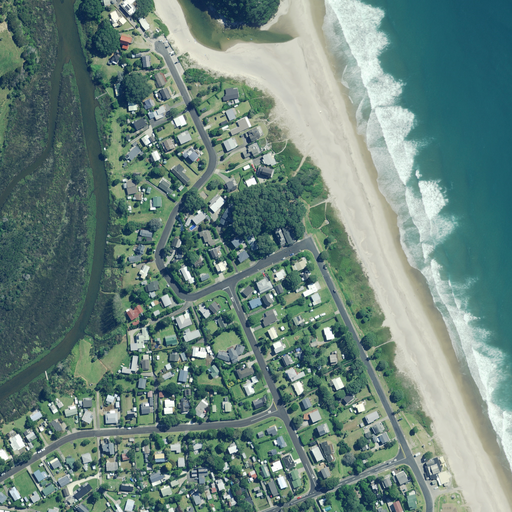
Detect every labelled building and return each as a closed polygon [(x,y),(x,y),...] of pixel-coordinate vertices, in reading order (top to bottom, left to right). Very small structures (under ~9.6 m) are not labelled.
[(136,11),(126,0),(124,0),(121,4),(131,15),(136,11)] [(120,19),(116,11),(110,14),(113,20),(112,21),(114,24),(113,25),(115,28),(119,25),(120,26),(123,25),(127,21),(123,17),(120,19)] [(151,28),(143,16),(138,19),(145,31),(151,28)] [(133,38),(122,36),(120,43),(124,44),(123,48),(128,50),(130,43),(131,43),(133,38)] [(120,58),(115,55),(111,62),(117,65),(120,58)] [(151,67),(150,56),(143,57),(144,68),(151,67)] [(166,84),(160,73),(154,75),(157,81),(155,82),(158,88),(166,84)] [(122,83),(115,84),(117,96),(124,95),(122,83)] [(171,98),(166,88),(160,91),(161,93),(159,94),(161,98),(163,97),(165,101),(171,98)] [(234,90),(233,88),(225,89),(227,96),(223,97),(224,101),(239,98),(238,89),(234,90)] [(155,106),(152,98),(145,101),(146,105),(144,106),(146,110),(155,106)] [(166,111),(164,106),(160,108),(160,109),(149,114),(151,119),(155,117),(157,120),(165,117),(163,113),(166,111)] [(236,118),(233,109),(226,112),(230,121),(236,118)] [(187,124),(183,115),(174,119),(177,127),(181,125),(181,127),(187,124)] [(147,126),(143,118),(134,123),(137,130),(147,126)] [(249,128),(245,118),(238,122),(240,127),(230,131),(232,136),(249,128)] [(265,135),(260,126),(245,134),(247,138),(249,136),(252,142),(265,135)] [(192,140),(188,131),(178,136),(181,145),(192,140)] [(149,138),(148,135),(142,139),(146,146),(152,142),(152,143),(156,141),(153,136),(149,138)] [(239,146),(234,137),(223,142),(228,151),(239,146)] [(175,148),(170,139),(163,142),(167,149),(165,150),(166,152),(175,148)] [(142,151),(137,146),(128,155),(127,154),(125,157),(127,160),(129,158),(132,161),(142,151)] [(245,158),(251,156),(253,155),(254,157),(259,154),(257,149),(254,150),(253,148),(243,152),(245,158)] [(199,156),(192,150),(189,153),(188,151),(187,153),(186,152),(183,155),(186,159),(188,156),(194,162),(199,156)] [(161,159),(157,151),(152,153),(155,162),(161,159)] [(276,164),(271,152),(263,156),(264,159),(263,160),(265,165),(267,164),(268,166),(271,164),(272,166),(276,164)] [(186,171),(179,164),(172,171),(185,184),(190,180),(184,173),(186,171)] [(273,170),(260,167),(260,168),(259,168),(258,174),(261,175),(261,174),(269,176),(268,177),(271,178),(273,170)] [(257,184),(255,178),(246,182),(248,187),(257,184)] [(137,193),(134,180),(126,182),(128,188),(127,188),(129,195),(137,193)] [(170,185),(163,180),(159,186),(171,195),(173,191),(168,188),(170,185)] [(235,187),(232,181),(225,185),(229,193),(238,189),(236,186),(235,187)] [(161,207),(161,197),(153,198),(154,207),(161,207)] [(206,218),(200,210),(198,212),(199,214),(192,219),(197,225),(206,218)] [(232,215),(225,211),(219,223),(227,227),(232,215)] [(288,227),(282,229),(289,245),(295,242),(288,227)] [(287,242),(281,229),(275,232),(281,244),(287,242)] [(153,231),(141,230),(140,236),(152,238),(153,231)] [(214,245),(209,231),(203,233),(203,232),(199,233),(200,237),(203,236),(205,243),(208,242),(210,247),(214,245)] [(245,241),(241,235),(231,241),(236,248),(245,241)] [(256,240),(252,235),(246,239),(249,245),(256,240)] [(182,240),(176,238),(174,243),(173,243),(172,246),(179,248),(182,240)] [(146,247),(140,244),(137,252),(143,254),(146,247)] [(222,249),(220,246),(214,249),(214,248),(210,251),(215,261),(223,258),(219,251),(222,249)] [(249,257),(245,251),(238,255),(240,258),(238,259),(241,263),(249,257)] [(203,265),(201,260),(194,263),(196,268),(203,265)] [(297,270),(298,272),(307,267),(305,264),(306,263),(305,260),(299,263),(298,262),(295,264),(295,265),(292,267),(294,271),(297,270)] [(228,265),(226,261),(215,266),(218,272),(221,271),(222,272),(227,269),(226,266),(228,265)] [(150,267),(145,266),(143,271),(141,270),(140,274),(142,275),(141,278),(145,280),(150,267)] [(192,278),(187,267),(178,270),(181,275),(183,274),(186,281),(189,280),(191,284),(196,282),(194,277),(192,278)] [(286,275),(284,270),(276,274),(277,277),(275,279),(276,282),(285,278),(284,276),(286,275)] [(310,278),(307,272),(300,275),(303,281),(310,278)] [(267,283),(265,279),(256,283),(261,293),(273,288),(272,286),(270,286),(269,283),(267,283)] [(158,285),(157,281),(151,283),(151,284),(147,285),(148,286),(145,286),(147,293),(159,290),(157,285),(158,285)] [(317,291),(314,283),(308,286),(311,294),(317,291)] [(254,291),(249,285),(242,292),(248,297),(254,291)] [(284,292),(280,285),(275,287),(279,294),(284,292)] [(322,302),(318,293),(312,296),(314,302),(313,303),(314,306),(322,302)] [(273,302),(268,294),(262,298),(266,304),(268,306),(273,302)] [(172,304),(168,295),(161,298),(165,307),(172,304)] [(262,305),(259,298),(249,302),(252,309),(262,305)] [(220,309),(215,302),(209,307),(214,314),(220,309)] [(204,307),(202,304),(199,306),(201,309),(199,310),(207,319),(212,314),(205,306),(204,307)] [(143,312),(140,305),(132,309),(131,308),(126,311),(132,321),(139,317),(138,315),(143,312)] [(303,320),(301,316),(293,319),(296,326),(300,324),(301,326),(305,325),(304,322),(305,321),(304,319),(303,320)] [(228,327),(223,317),(217,320),(222,330),(228,327)] [(149,340),(148,328),(142,328),(143,334),(139,334),(139,336),(136,337),(136,340),(137,340),(137,344),(131,344),(131,351),(139,350),(139,352),(142,352),(142,348),(145,348),(144,341),(149,340)] [(278,337),(274,328),(268,331),(272,340),(278,337)] [(324,333),(325,333),(325,335),(326,335),(327,340),(335,339),(334,335),(333,335),(332,331),(330,332),(329,328),(324,329),(324,330),(323,331),(324,333)] [(201,336),(198,329),(190,333),(190,332),(186,334),(187,335),(184,336),(186,343),(201,336)] [(178,344),(176,335),(165,337),(167,345),(172,344),(173,346),(178,344)] [(319,345),(316,338),(312,340),(313,343),(311,344),(312,348),(319,345)] [(285,350),(281,341),(273,345),(275,349),(274,350),(276,354),(285,350)] [(238,358),(239,357),(238,356),(243,354),(244,348),(237,346),(235,351),(234,347),(228,350),(230,353),(228,354),(220,351),(217,357),(230,362),(232,361),(233,364),(239,361),(238,358)] [(199,348),(194,347),(193,356),(207,358),(207,353),(199,352),(199,348)] [(294,363),(290,354),(282,358),(286,366),(294,363)] [(143,355),(144,359),(141,359),(141,362),(141,364),(142,364),(142,370),(149,370),(149,355),(143,355)] [(221,373),(215,365),(208,369),(210,372),(211,371),(212,373),(211,374),(214,378),(221,373)] [(187,378),(189,378),(189,375),(188,375),(189,367),(185,367),(184,371),(180,370),(179,381),(187,382),(187,378)] [(255,373),(252,368),(250,369),(249,368),(244,370),(243,368),(237,371),(240,380),(255,373)] [(297,375),(293,368),(285,372),(286,374),(287,373),(292,382),(306,376),(304,372),(297,375)] [(173,371),(171,372),(162,375),(165,381),(169,380),(168,379),(175,376),(173,371)] [(344,387),(340,377),(329,382),(331,386),(334,385),(337,390),(344,387)] [(305,393),(299,382),(293,385),(298,396),(305,393)] [(255,393),(251,384),(244,387),(248,396),(255,393)] [(181,408),(181,414),(193,413),(191,389),(184,390),(185,398),(180,399),(181,403),(179,403),(179,408),(181,408)] [(354,398),(350,394),(344,399),(347,404),(354,398)] [(267,402),(265,397),(261,398),(261,400),(253,403),(256,409),(265,406),(263,403),(267,402)] [(312,406),(308,398),(302,401),(306,409),(312,406)] [(171,401),(170,400),(165,400),(166,408),(164,408),(165,414),(173,414),(173,407),(175,407),(174,401),(171,401)] [(209,405),(203,400),(195,410),(197,412),(195,414),(200,417),(209,405)] [(367,405),(366,400),(358,402),(359,403),(356,404),(353,405),(353,408),(356,407),(356,408),(357,408),(359,413),(365,411),(363,406),(367,405)] [(231,402),(222,402),(223,409),(225,409),(225,412),(231,412),(231,402)] [(54,403),(49,406),(54,413),(58,410),(54,403)] [(144,405),(141,405),(142,413),(150,412),(150,406),(144,407),(144,405)] [(64,409),(66,416),(78,412),(76,406),(64,409)] [(43,415),(39,410),(30,416),(34,421),(43,415)] [(91,414),(86,411),(82,420),(90,424),(92,420),(89,418),(91,414)] [(320,420),(316,412),(310,415),(313,423),(320,420)] [(380,418),(377,412),(365,417),(369,424),(374,421),(380,418)] [(54,419),(50,421),(57,431),(63,428),(58,420),(56,421),(54,419)] [(385,430),(381,422),(372,427),(376,434),(385,430)] [(330,432),(327,424),(317,427),(320,436),(330,432)] [(278,434),(275,426),(267,429),(269,435),(272,434),(273,436),(278,434)] [(17,436),(14,430),(7,434),(12,444),(11,444),(15,451),(18,449),(18,450),(26,446),(19,434),(17,436)] [(34,447),(31,442),(37,438),(34,432),(30,435),(28,431),(24,432),(26,436),(30,442),(28,444),(31,449),(34,447)] [(389,441),(386,433),(379,436),(383,444),(389,441)] [(285,443),(282,436),(277,438),(278,440),(276,441),(279,446),(280,445),(281,448),(287,446),(286,443),(285,443)] [(204,448),(202,442),(193,444),(194,450),(204,448)] [(328,446),(327,442),(322,444),(328,462),(333,461),(330,454),(332,454),(329,446),(328,446)] [(114,443),(102,444),(103,449),(103,451),(106,451),(106,452),(110,452),(110,455),(114,454),(114,443)] [(178,445),(177,443),(175,443),(176,445),(171,445),(171,451),(177,451),(177,453),(181,453),(180,444),(178,445)] [(235,452),(235,453),(237,452),(237,451),(238,451),(236,446),(228,449),(230,454),(235,452)] [(324,459),(319,447),(312,450),(318,462),(324,459)] [(9,459),(4,450),(0,452),(0,455),(3,462),(9,459)] [(93,461),(90,454),(82,456),(84,464),(93,461)] [(165,462),(165,454),(155,455),(156,463),(165,462)] [(72,457),(67,456),(67,464),(69,464),(72,469),(75,467),(73,464),(75,464),(76,459),(72,459),(72,457)] [(63,466),(58,458),(50,462),(54,469),(59,467),(60,468),(63,466)] [(294,463),(292,458),(284,461),(286,466),(294,463)] [(434,459),(439,472),(443,470),(438,458),(434,459)] [(439,473),(435,464),(433,465),(431,460),(423,464),(428,478),(439,473)] [(283,469),(280,461),(273,464),(274,467),(272,468),(273,472),(283,469)] [(118,471),(118,463),(107,463),(107,471),(118,471)] [(229,470),(227,463),(220,465),(222,472),(229,470)] [(271,476),(265,465),(261,467),(263,471),(261,472),(263,478),(265,477),(266,478),(271,476)] [(207,467),(199,468),(200,484),(205,484),(204,476),(208,476),(207,467)] [(331,476),(327,468),(321,471),(325,479),(331,476)] [(41,474),(39,470),(34,473),(39,482),(48,476),(45,471),(41,474)] [(154,486),(163,483),(160,474),(161,474),(160,471),(149,475),(154,486)] [(258,479),(255,471),(249,473),(250,476),(251,476),(252,478),(254,477),(256,480),(258,479)] [(302,486),(297,471),(289,473),(294,488),(302,486)] [(408,481),(404,472),(392,477),(395,483),(399,481),(400,485),(408,481)] [(448,483),(444,472),(439,473),(441,477),(436,479),(439,486),(448,483)] [(282,477),(282,476),(281,475),(280,475),(279,475),(279,476),(278,477),(279,477),(279,478),(277,479),(281,489),(287,487),(283,477),(282,477)] [(392,486),(389,478),(382,481),(382,482),(385,489),(392,486)] [(279,494),(274,481),(268,483),(273,497),(279,494)] [(56,489),(52,483),(42,489),(46,495),(56,489)] [(408,490),(405,485),(400,487),(402,493),(408,490)] [(21,497),(15,486),(9,490),(15,500),(21,497)] [(172,494),(170,486),(161,489),(164,497),(172,494)] [(247,492),(244,487),(238,491),(240,495),(247,492)] [(41,499),(36,491),(34,493),(35,496),(31,498),(34,503),(41,499)] [(202,503),(198,494),(193,496),(196,505),(202,503)] [(417,501),(416,494),(407,497),(408,501),(407,501),(410,510),(417,508),(415,502),(417,501)] [(131,500),(128,499),(125,511),(128,511),(131,511),(135,501),(131,500)] [(403,511),(399,501),(393,503),(396,511),(403,511)]
